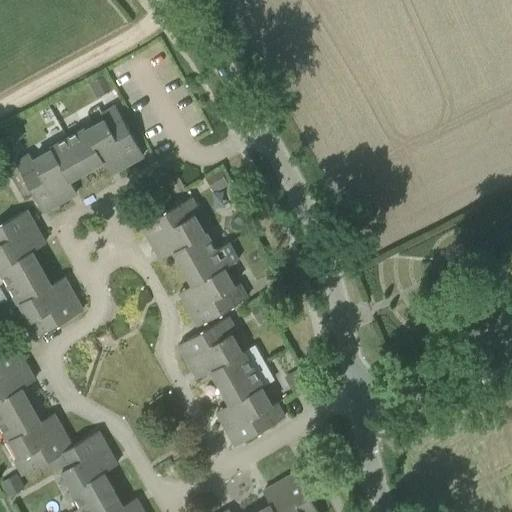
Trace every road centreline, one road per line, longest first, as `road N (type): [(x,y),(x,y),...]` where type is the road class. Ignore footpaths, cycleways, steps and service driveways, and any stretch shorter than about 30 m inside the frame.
road 1 (residential): [(227,472),(164,356),(174,326),(105,204),(61,227),(104,303),(99,317),(44,348),(75,402),(116,426),(164,506)]
road 2 (tertiary): [(357,403),(316,223),(176,0)]
road 3 (tertiary): [(357,403),(511,328)]
road 4 (residential): [(227,472),(339,405),(357,403)]
